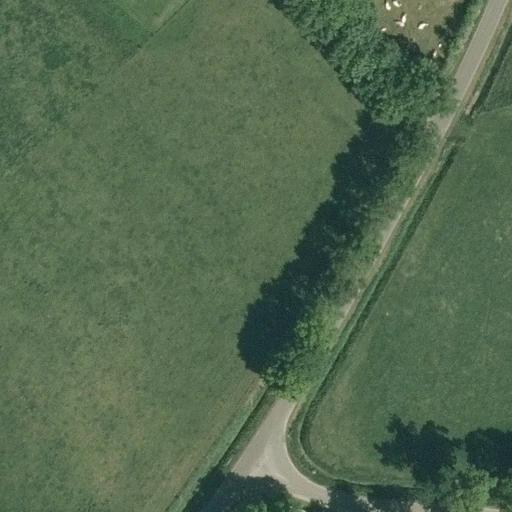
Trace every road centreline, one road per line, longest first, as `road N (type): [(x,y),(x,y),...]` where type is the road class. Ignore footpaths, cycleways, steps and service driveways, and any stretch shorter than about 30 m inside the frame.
road 1 (unclassified): [(250,459),(358,284),(495,0)]
road 2 (unclassified): [(406,511),(320,496),(250,459)]
